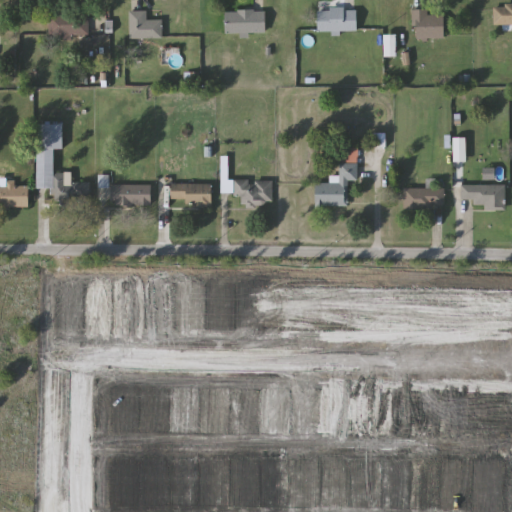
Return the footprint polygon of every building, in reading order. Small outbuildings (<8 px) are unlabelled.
[(511,24),(494,24),(494,6),(511,6),(511,24)] [(357,32),(319,32),(319,9),(357,9),(357,32)] [(429,9),(429,15),(445,15),(445,38),(413,38),(413,9),(429,9)] [(162,38),(130,38),(130,11),(147,11),(147,21),(162,21),(162,38)] [(226,33),(226,11),(266,11),(266,33),(226,33)] [(90,13),(90,36),(51,36),(51,13),(90,13)] [(398,36),(398,56),(387,56),(387,36),(398,36)] [(90,202),(54,202),(54,189),(38,189),(38,124),(64,124),(64,149),(55,149),(55,173),(67,173),(67,183),(90,183),(90,202)] [(358,147),(358,180),(348,180),(348,206),(316,206),(316,183),(331,183),(331,178),(341,178),(341,147),(358,147)] [(273,180),(273,206),(242,205),(242,194),(221,194),(222,180),(273,180)] [(187,200),(171,200),(171,184),(212,184),(212,208),(187,208),(187,200)] [(506,184),(506,209),(474,209),(474,199),(462,199),(462,184),(506,184)] [(0,185),(29,185),(29,206),(0,206),(0,185)] [(113,185),(152,185),(152,206),(113,206),(113,185)] [(404,188),(445,188),(445,208),(404,208),(404,188)]
